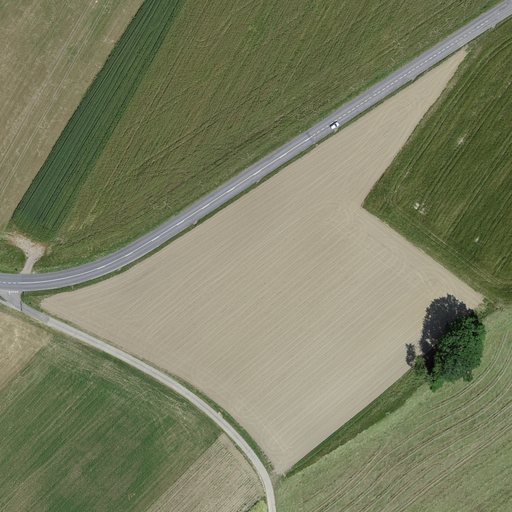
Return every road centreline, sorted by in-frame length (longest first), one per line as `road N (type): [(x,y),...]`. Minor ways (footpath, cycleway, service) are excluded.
road 1 (secondary): [(0,280),(56,280),(154,244),(511,7)]
road 2 (track): [(272,511),(254,457),(208,409),(146,368),(24,309),(5,281)]
